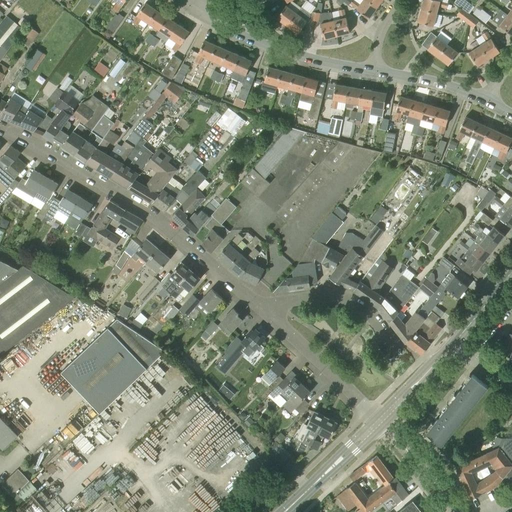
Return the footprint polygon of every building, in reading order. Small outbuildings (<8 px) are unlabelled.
[(126,0),(115,0),(118,2),(113,9),(118,12),(126,0)] [(378,7),(368,0),(364,0),(361,4),(357,1),(354,0),(351,5),(370,19),(378,7)] [(424,0),(422,9),(436,13),(438,7),(447,10),(448,5),(449,3),(437,0),(424,0)] [(466,12),(468,14),(473,6),(464,0),(456,0),(454,3),(462,9),(466,12)] [(142,18),(148,22),(157,10),(146,2),(133,22),(137,25),(142,18)] [(338,36),(335,21),(328,22),(327,16),(321,18),(323,3),(319,3),(318,8),(315,21),(319,22),(322,27),(325,39),(338,36)] [(288,26),(297,13),(287,5),(277,18),(288,26)] [(473,14),(486,24),(491,16),(479,6),(473,14)] [(297,13),(288,26),(298,34),(307,22),(310,20),(315,21),(318,8),(312,7),(310,14),(302,7),(297,13)] [(341,19),(335,21),(338,36),(351,33),(344,9),(339,11),(341,19)] [(436,13),(422,9),(418,22),(433,25),(436,13)] [(466,12),(462,9),(456,16),(461,19),(466,12)] [(168,17),(157,10),(148,22),(160,29),(168,17)] [(511,18),(508,16),(500,10),(496,16),(496,17),(493,21),(511,34),(511,18)] [(468,14),(466,12),(461,19),(465,22),(470,15),(468,14)] [(113,32),(124,18),(119,14),(118,16),(116,14),(106,27),(113,32)] [(470,15),(465,22),(469,25),(475,18),(470,15)] [(0,44),(1,45),(17,25),(15,24),(7,17),(3,21),(0,25),(0,44)] [(179,24),(168,17),(160,29),(171,37),(179,24)] [(478,21),(475,18),(469,25),(473,28),(478,22),(478,21)] [(190,32),(179,24),(171,37),(177,41),(172,48),(177,51),(190,32)] [(0,61),(15,42),(14,41),(23,30),(17,25),(1,45),(0,46),(0,61)] [(28,25),(18,38),(29,47),(39,34),(28,25)] [(487,41),(480,45),(489,59),(500,52),(487,32),(483,35),(487,41)] [(155,37),(150,34),(145,41),(150,44),(155,37)] [(438,57),(448,44),(437,36),(428,49),(438,57)] [(155,37),(150,44),(155,47),(160,40),(155,37)] [(203,56),(210,60),(217,45),(205,40),(195,61),(200,63),(203,56)] [(459,52),(448,44),(438,57),(449,65),(459,52)] [(228,50),(217,45),(210,60),(222,65),(228,50)] [(478,66),(489,59),(480,45),(470,52),(478,66)] [(31,70),(43,53),(38,49),(26,67),(31,70)] [(240,56),(228,50),(222,65),(234,70),(230,78),(240,56)] [(172,79),(182,61),(174,55),(161,74),(172,79)] [(252,61),(240,56),(230,78),(242,83),(252,61)] [(269,67),(265,81),(263,81),(261,90),(275,94),(281,70),(269,67)] [(91,74),(100,81),(104,76),(95,69),(91,74)] [(188,73),(182,70),(175,81),(182,84),(188,73)] [(290,88),(294,73),(281,70),(275,94),(278,84),(290,88)] [(219,73),(214,71),(210,78),(215,81),(219,73)] [(219,73),(215,81),(220,83),(224,75),(219,73)] [(306,77),(294,73),(290,88),(287,96),(285,105),(290,106),(293,98),(294,99),(297,90),(302,91),(306,77)] [(319,80),(306,77),(302,91),(300,101),(312,104),(308,117),(318,119),(323,98),(314,96),(319,80)] [(167,84),(162,80),(155,89),(160,93),(167,84)] [(236,98),(233,105),(243,108),(245,102),(252,84),(245,81),(237,98),(236,98)] [(166,89),(144,118),(132,131),(141,138),(136,145),(134,147),(127,157),(132,161),(128,166),(123,162),(122,164),(121,164),(111,177),(127,187),(134,180),(142,168),(153,156),(142,148),(147,141),(144,139),(154,126),(146,119),(148,117),(151,118),(167,97),(175,104),(186,89),(171,82),(166,89)] [(346,102),(349,86),(336,84),(332,108),(337,109),(338,100),(346,102)] [(362,89),(349,86),(346,102),(359,104),(362,89)] [(55,103),(64,93),(57,88),(49,98),(55,103)] [(371,106),(374,91),(362,89),(359,104),(371,106)] [(64,93),(55,103),(62,109),(51,123),(52,124),(60,129),(67,120),(72,113),(80,101),(80,100),(66,90),(64,93)] [(387,93),(374,91),(371,106),(379,107),(378,116),(383,116),(387,93)] [(84,125),(101,101),(93,95),(90,100),(84,104),(80,101),(72,113),(79,119),(76,122),(79,124),(80,122),(84,125)] [(402,112),(409,114),(413,100),(401,96),(394,119),(399,120),(402,112)] [(0,116),(11,121),(11,122),(18,111),(24,114),(27,109),(12,98),(8,104),(2,100),(0,101),(0,116)] [(419,126),(421,118),(426,104),(413,100),(409,114),(407,123),(413,125),(411,133),(417,135),(419,126)] [(93,132),(104,116),(110,108),(101,101),(84,125),(80,122),(79,124),(71,134),(70,135),(68,137),(62,146),(64,147),(64,148),(67,150),(68,150),(72,153),(82,138),(86,141),(87,140),(80,135),(84,128),(87,130),(88,128),(93,132)] [(438,107),(426,104),(421,118),(434,121),(432,128),(438,107)] [(438,107),(432,128),(440,130),(439,132),(444,134),(451,111),(438,107)] [(216,124),(234,137),(246,122),(228,109),(216,124)] [(18,111),(11,122),(34,132),(44,118),(30,110),(26,115),(24,114),(18,111)] [(86,162),(109,131),(115,123),(104,116),(93,132),(97,135),(96,137),(98,138),(93,144),(87,140),(86,141),(82,138),(72,153),(86,162)] [(464,133),(471,136),(478,122),(466,116),(456,138),(461,140),(464,133)] [(68,137),(70,135),(71,134),(67,131),(71,127),(71,125),(71,123),(70,122),(67,120),(60,129),(52,124),(44,136),(61,146),(62,146),(68,137)] [(109,156),(101,151),(105,145),(108,141),(114,145),(119,138),(120,137),(113,132),(120,122),(117,120),(115,123),(109,131),(86,162),(97,169),(99,169),(109,156)] [(327,135),(328,133),(330,122),(320,120),(317,132),(327,135)] [(330,122),(328,133),(338,136),(341,126),(330,122)] [(489,127),(478,122),(471,136),(476,138),(465,162),(472,164),(475,157),(479,149),(482,141),(489,127)] [(280,137),(284,132),(279,127),(275,133),(280,137)] [(482,141),(495,147),(501,133),(489,127),(482,141)] [(306,133),(292,129),(288,128),(241,182),(258,197),(270,184),(265,179),(306,133)] [(109,156),(99,169),(111,177),(121,164),(122,164),(123,162),(127,157),(134,147),(136,145),(141,138),(132,131),(125,141),(126,142),(121,150),(123,151),(116,161),(109,156)] [(384,151),(393,153),(393,149),(396,133),(387,132),(384,151)] [(511,140),(511,137),(501,133),(495,147),(501,150),(498,158),(503,160),(511,140)] [(246,139),(242,146),(248,149),(252,142),(246,139)] [(442,156),(447,142),(441,140),(436,154),(442,156)] [(455,150),(458,143),(451,140),(448,148),(455,150)] [(276,213),(283,219),(287,222),(302,205),(321,185),(333,172),(337,168),(341,162),(355,146),(340,141),(276,213)] [(0,158),(0,173),(12,183),(15,180),(14,179),(26,166),(16,158),(21,152),(11,146),(0,158)] [(479,149),(475,157),(481,159),(484,151),(479,149)] [(198,171),(203,165),(196,159),(199,156),(193,151),(185,162),(191,166),(198,171)] [(423,158),(433,161),(435,154),(426,151),(423,158)] [(168,182),(178,170),(156,152),(153,156),(142,168),(147,171),(152,165),(158,170),(145,186),(134,180),(127,187),(153,203),(160,193),(168,182)] [(228,174),(235,166),(230,162),(223,170),(228,174)] [(498,173),(501,167),(494,163),(491,169),(498,173)] [(28,181),(22,178),(19,182),(15,180),(12,183),(0,196),(0,206),(16,188),(34,198),(35,197),(46,177),(34,170),(28,181)] [(205,178),(198,171),(179,191),(168,182),(160,193),(153,203),(165,211),(170,205),(172,206),(176,200),(177,199),(182,204),(197,187),(205,178)] [(447,174),(442,184),(448,187),(453,176),(447,174)] [(45,203),(39,214),(45,217),(55,201),(50,198),(58,184),(46,177),(35,197),(45,203)] [(182,205),(171,216),(182,226),(188,220),(191,218),(193,213),(195,211),(194,211),(206,198),(198,189),(197,187),(182,204),(182,205)] [(55,201),(45,217),(48,219),(51,221),(58,211),(68,217),(69,216),(80,197),(69,190),(60,204),(55,201)] [(488,192),(483,198),(489,203),(496,194),(491,190),(489,192),(488,192)] [(69,216),(80,223),(81,223),(84,218),(92,204),(80,197),(69,216)] [(511,197),(511,198),(510,197),(505,204),(505,203),(503,205),(511,212),(511,197)] [(202,243),(212,252),(229,231),(222,225),(236,207),(227,199),(217,210),(216,209),(210,215),(212,217),(204,226),(210,231),(206,235),(208,237),(202,243)] [(102,230),(111,215),(119,220),(136,231),(142,222),(143,220),(110,200),(104,210),(103,210),(89,234),(113,249),(118,240),(102,230)] [(502,208),(496,215),(500,218),(511,227),(511,225),(511,212),(503,205),(505,203),(500,200),(497,204),(502,208)] [(193,236),(210,215),(216,209),(209,203),(198,214),(195,211),(193,213),(191,218),(188,220),(182,226),(193,236)] [(371,220),(377,225),(387,211),(381,206),(371,220)] [(292,272),(293,277),(309,275),(310,283),(318,282),(315,261),(316,259),(322,262),(330,247),(325,245),(344,223),(342,221),(346,216),(346,212),(339,207),(337,207),(333,213),(332,213),(311,238),(313,239),(299,264),(292,272)] [(480,218),(483,213),(481,211),(477,216),(475,219),(478,221),(479,218),(480,218)] [(483,213),(480,218),(479,218),(489,226),(493,221),(483,213)] [(81,223),(80,223),(73,233),(80,238),(81,236),(87,226),(81,223)] [(359,263),(367,252),(366,251),(382,231),(376,225),(364,240),(357,249),(355,252),(351,249),(347,255),(329,277),(341,285),(354,291),(354,290),(354,291),(360,284),(347,278),(359,263)] [(494,226),(490,231),(486,228),(484,230),(482,232),(498,244),(505,235),(494,226)] [(475,241),(490,253),(498,244),(482,232),(484,230),(480,227),(477,231),(474,233),(478,236),(475,241)] [(330,247),(322,262),(335,269),(339,259),(341,260),(345,254),(347,255),(351,249),(355,252),(357,249),(364,240),(352,233),(346,233),(337,250),(330,247)] [(218,257),(229,266),(243,250),(237,245),(243,238),(238,234),(218,257)] [(140,257),(147,263),(158,249),(147,239),(131,258),(136,262),(140,257)] [(490,253),(475,241),(469,248),(468,250),(472,253),(483,262),(490,253)] [(409,259),(413,253),(413,252),(416,248),(408,243),(405,247),(408,249),(403,255),(409,259)] [(483,262),(472,253),(468,250),(469,248),(465,245),(462,249),(467,252),(461,259),(460,257),(455,262),(470,274),(474,269),(476,271),(483,262)] [(243,250),(229,266),(238,275),(250,262),(252,259),(259,252),(254,248),(245,258),(240,254),(243,250)] [(169,258),(158,249),(147,263),(153,268),(148,273),(153,277),(169,258)] [(116,266),(120,269),(128,256),(124,252),(116,266)] [(451,270),(455,265),(444,257),(440,262),(451,270)] [(0,283),(19,269),(0,260),(0,283)] [(377,292),(393,267),(383,260),(367,284),(362,281),(360,284),(354,291),(378,306),(385,297),(377,292)] [(171,294),(191,270),(181,262),(170,275),(174,279),(165,289),(171,294)] [(254,264),(250,262),(238,275),(240,276),(257,284),(265,269),(254,264)] [(24,266),(19,269),(0,283),(0,351),(2,354),(75,298),(24,266)] [(120,269),(116,266),(112,272),(117,275),(120,269)] [(406,269),(402,275),(385,297),(378,306),(390,322),(397,314),(399,311),(418,288),(419,287),(417,286),(410,281),(414,275),(406,269)] [(201,278),(191,270),(171,294),(176,298),(181,293),(185,297),(189,292),(201,278)] [(444,291),(446,287),(459,297),(468,286),(454,276),(450,273),(439,287),(444,291)] [(310,287),(310,283),(309,275),(293,277),(285,278),(273,292),(310,287)] [(154,290),(159,284),(160,283),(155,278),(138,298),(143,302),(154,290)] [(406,327),(397,314),(390,322),(406,343),(416,331),(426,319),(428,316),(438,303),(445,293),(443,292),(444,291),(439,287),(438,288),(427,278),(419,287),(418,288),(430,298),(406,327)] [(212,288),(200,301),(201,301),(211,311),(223,298),(212,288)] [(187,317),(195,308),(201,301),(200,301),(193,294),(179,310),(187,317)] [(441,306),(440,304),(438,303),(428,316),(436,323),(444,313),(439,309),(441,306)] [(126,318),(131,309),(123,304),(118,314),(126,318)] [(173,305),(162,317),(168,322),(179,310),(173,305)] [(234,309),(221,322),(232,331),(242,319),(238,315),(239,314),(234,309)] [(100,413),(165,352),(166,351),(138,332),(129,326),(117,319),(61,372),(100,413)] [(138,332),(143,325),(134,319),(129,326),(138,332)] [(201,335),(206,340),(211,336),(219,326),(218,326),(213,322),(205,331),(201,335)] [(431,342),(442,328),(436,323),(424,338),(416,331),(406,343),(422,355),(431,342)] [(225,374),(247,349),(256,357),(264,348),(260,344),(265,337),(256,329),(253,332),(251,330),(241,342),(237,338),(224,353),(227,354),(216,367),(225,374)] [(169,336),(160,339),(163,346),(172,343),(169,336)] [(269,384),(274,389),(283,379),(279,375),(285,368),(277,360),(265,373),(273,380),(269,384)] [(473,374),(450,403),(465,415),(487,386),(473,374)] [(268,396),(280,408),(303,384),(294,376),(288,383),(283,379),(274,389),(268,396)] [(311,391),(303,384),(280,408),(282,406),(291,414),(295,409),(299,413),(309,403),(305,399),(311,391)] [(465,415),(450,403),(427,432),(442,443),(465,415)] [(300,441),(295,451),(303,455),(309,451),(311,447),(326,416),(314,410),(306,427),(303,433),(305,434),(301,442),(300,441)] [(326,416),(311,447),(318,450),(322,442),(321,442),(324,436),(329,439),(338,422),(326,416)] [(0,417),(0,448),(3,451),(18,437),(0,417)] [(278,445),(283,440),(278,435),(273,441),(278,445)] [(511,437),(502,438),(498,448),(480,456),(456,467),(471,498),(497,486),(511,465),(511,437)] [(274,451),(268,456),(284,474),(290,468),(284,461),(289,456),(278,445),(273,450),(274,451)] [(377,456),(369,462),(386,485),(395,479),(377,456)] [(2,484),(13,496),(17,492),(29,480),(18,469),(2,484)] [(407,497),(401,489),(401,488),(395,479),(386,485),(368,499),(358,507),(359,509),(355,511),(373,511),(372,510),(391,496),(398,505),(407,497)] [(345,490),(356,504),(358,507),(368,499),(356,482),(345,490)] [(356,504),(345,490),(337,496),(347,510),(356,504)] [(22,498),(17,492),(13,496),(18,502),(22,498)] [(398,511),(421,511),(422,511),(413,500),(398,511)]
